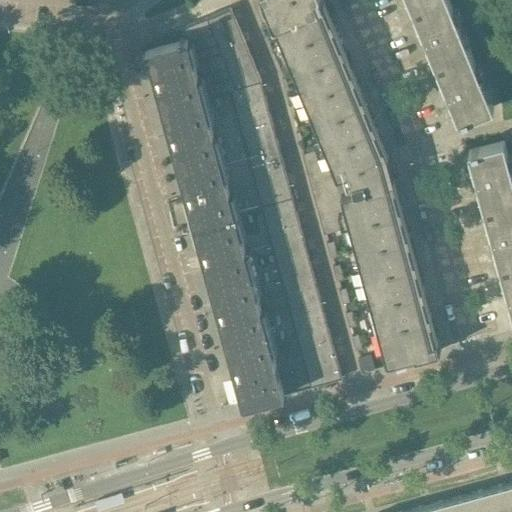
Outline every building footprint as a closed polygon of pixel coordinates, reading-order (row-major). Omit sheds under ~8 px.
[(264,0),(324,145),(302,154),(324,233),(350,226),(387,365),(440,350),(440,348),(439,348),(437,339),(434,340),(384,155),(320,1),(318,2),(317,0),(264,0)] [(410,0),(414,9),(436,0),(410,0)] [(449,0),(436,0),(414,9),(426,37),(443,30),(445,35),(461,28),(449,0)] [(261,79),(231,6),(205,16),(206,17),(175,29),(178,39),(145,48),(146,50),(149,49),(165,106),(229,88),(236,86),(261,79)] [(443,30),(426,37),(437,65),(470,51),(461,28),(445,35),(443,30)] [(470,51),(437,65),(448,93),(466,86),(468,90),(484,84),(470,51)] [(277,139),(269,111),(261,79),(236,86),(229,88),(165,106),(181,165),(277,139)] [(466,86),(448,93),(460,121),(493,107),(484,84),(468,90),(466,86)] [(277,139),(181,165),(197,223),(293,197),(285,170),(277,139)] [(469,150),(477,179),(497,173),(498,178),(511,174),(511,170),(504,140),(469,150)] [(497,173),(477,179),(485,208),(511,200),(511,174),(498,178),(497,173)] [(293,197),(197,223),(205,252),(213,281),(309,255),(301,226),(293,197)] [(511,200),(485,208),(493,237),(511,232),(511,200)] [(511,232),(493,237),(501,266),(511,263),(511,232)] [(326,242),(330,256),(337,255),(333,240),(326,242)] [(309,255),(213,281),(221,310),(229,339),(324,313),(309,255)] [(332,265),(336,280),(343,278),(339,263),(332,265)] [(511,263),(501,266),(509,295),(511,294),(511,263)] [(339,289),(343,303),(349,301),(345,287),(339,289)] [(345,312),(349,326),(356,325),(352,310),(345,312)] [(268,397),(342,377),(324,313),(229,339),(245,398),(267,392),(268,397)] [(351,335),(355,350),(362,348),(358,333),(351,335)] [(361,371),(374,368),(370,355),(358,358),(361,371)] [(511,511),(511,480),(500,484),(503,511),(511,511)] [(503,511),(500,484),(480,490),(482,511),(503,511)] [(482,511),(480,490),(460,495),(462,511),(482,511)] [(462,511),(460,495),(440,500),(441,511),(462,511)] [(441,511),(440,500),(420,506),(420,511),(441,511)]
